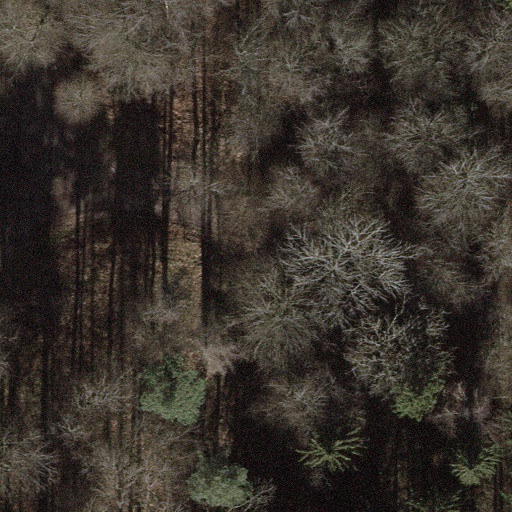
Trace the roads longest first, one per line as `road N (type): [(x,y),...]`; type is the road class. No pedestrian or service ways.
road 1 (track): [(511,322),(57,154)]
road 2 (track): [(57,154),(0,42)]
